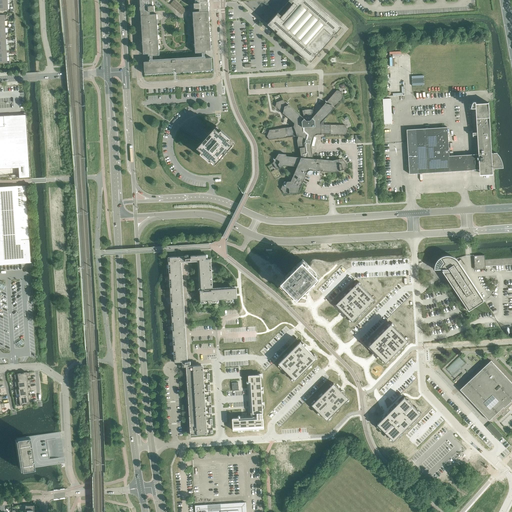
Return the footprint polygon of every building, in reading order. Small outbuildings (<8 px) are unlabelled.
[(156,29),(156,25),(157,25),(157,24),(156,24),(156,20),(157,20),(156,14),(150,15),(150,12),(155,11),(154,6),(152,6),(152,1),(151,1),(151,0),(195,0),(196,3),(194,3),(194,9),(199,9),(199,12),(193,12),(193,18),(194,18),(194,22),(193,22),(193,23),(194,23),(195,27),(194,27),(194,28),(195,28),(195,32),(194,32),(194,33),(195,33),(195,37),(194,37),(194,38),(195,38),(196,42),(195,42),(195,43),(196,43),(196,48),(195,48),(195,47),(195,48),(196,48),(196,53),(195,53),(206,53),(206,51),(211,50),(211,47),(209,47),(209,46),(210,46),(210,38),(209,38),(209,37),(210,37),(210,36),(210,37),(209,37),(209,36),(210,36),(209,28),(208,28),(208,27),(209,27),(209,26),(208,27),(208,25),(209,25),(209,18),(208,18),(208,17),(209,17),(208,6),(208,3),(207,0),(139,0),(140,7),(140,10),(141,10),(141,21),(142,21),(142,22),(141,22),(142,29),(143,29),(143,31),(142,31),(142,30),(142,31),(143,31),(143,32),(142,32),(142,40),(143,40),(143,41),(142,41),(143,41),(144,42),(143,42),(143,50),(144,50),(144,51),(143,51),(143,54),(148,54),(148,56),(159,55),(158,55),(158,50),(158,51),(159,51),(159,50),(159,49),(158,49),(158,50),(157,45),(158,45),(158,44),(158,45),(157,45),(157,40),(158,40),(158,39),(158,40),(157,40),(157,35),(158,35),(158,34),(157,34),(157,35),(156,30),(157,30),(157,29),(156,29)] [(174,0),(173,0),(170,4),(182,15),(186,10),(183,8),(178,3),(174,0)] [(289,0),(289,1),(291,3),(285,9),(280,15),(278,13),(268,25),(300,53),(311,63),(312,62),(341,28),(342,27),(331,17),(311,0),(289,0)] [(176,73),(183,72),(187,72),(187,70),(190,70),(190,72),(194,71),(194,70),(197,70),(197,71),(202,71),(201,69),(204,69),(204,71),(209,70),(209,69),(211,69),(212,69),(211,58),(189,59),(182,60),(173,60),(151,61),(144,62),(144,73),(145,73),(148,72),(148,74),(152,74),(152,72),(155,72),(155,74),(159,73),(159,72),(162,72),(162,73),(167,73),(166,71),(169,71),(169,73),(174,72),(174,70),(176,70),(176,73)] [(287,182),(285,186),(282,185),(281,189),(284,194),(299,193),(307,174),(309,175),(312,173),(313,171),(323,171),(333,172),(346,170),(347,165),(342,158),(333,161),(313,159),(311,147),(314,136),(317,135),(346,135),(348,131),(345,125),(324,125),(323,121),(343,98),(341,91),(337,90),(314,116),(312,115),(313,110),(310,109),(305,110),(302,111),(303,116),(302,117),(283,100),(276,102),(275,107),(294,123),(294,127),(269,130),(267,136),(269,140),(297,136),(298,137),(297,141),(298,148),(300,149),(301,158),(286,156),(286,154),(278,154),(272,163),(276,169),(279,169),(284,166),(295,167),(297,167),(291,182),(287,182)] [(415,129),(418,174),(440,172),(472,170),(479,170),(479,171),(483,170),(492,169),(497,169),(496,153),(493,153),(491,153),(488,103),(475,104),(475,101),(473,102),(472,102),(472,103),(471,104),(471,105),(471,106),(471,107),(471,108),(473,136),(477,136),(478,154),(449,156),(447,127),(415,129)] [(0,169),(18,168),(18,175),(18,178),(24,178),(29,178),(29,177),(25,116),(25,115),(20,115),(16,115),(13,116),(13,115),(9,116),(4,116),(3,116),(0,116),(0,169)] [(196,149),(215,165),(235,142),(216,126),(206,137),(196,149)] [(418,174),(415,129),(406,130),(408,152),(409,174),(418,174)] [(0,264),(5,264),(11,264),(21,263),(25,263),(29,262),(30,262),(25,186),(22,186),(0,187),(0,264)] [(174,363),(182,362),(186,362),(180,261),(188,261),(188,258),(188,255),(185,255),(185,256),(170,257),(170,261),(168,261),(174,355),(174,356),(174,357),(174,358),(174,359),(174,363)] [(191,258),(188,258),(188,261),(199,260),(201,289),(213,288),(211,266),(211,265),(212,265),(212,264),(211,263),(211,262),(211,259),(206,259),(206,255),(191,256),(191,258)] [(474,256),(474,270),(485,269),(485,266),(511,264),(511,258),(485,260),(485,255),(474,256)] [(445,276),(468,311),(484,301),(458,261),(455,258),(451,256),(446,256),(441,257),(438,260),(435,264),(434,268),(434,270),(442,269),(447,276),(445,276)] [(302,261),(281,283),(297,299),(305,292),(319,278),(302,261)] [(358,283),(336,305),(344,313),(353,322),(375,300),(358,283)] [(200,290),(200,302),(204,302),(204,300),(212,300),(212,301),(218,301),(218,300),(226,299),(226,300),(233,300),(233,299),(237,298),(237,295),(238,295),(237,290),(236,290),(236,288),(200,290)] [(391,324),(369,346),(379,355),(386,362),(408,341),(391,324)] [(300,342),(279,364),(295,380),(317,359),(300,342)] [(511,383),(491,361),(460,390),(489,421),(503,407),(504,408),(511,400),(511,398),(511,383)] [(186,362),(182,362),(182,367),(186,367),(190,435),(206,434),(205,430),(207,430),(203,370),(202,370),(201,366),(191,366),(190,363),(190,362),(186,362)] [(18,379),(18,382),(27,380),(27,376),(30,376),(29,372),(14,375),(15,379),(18,379)] [(261,387),(260,378),(263,378),(262,374),(258,374),(258,375),(248,376),(249,382),(251,418),(239,418),(232,419),(233,431),(238,430),(238,432),(244,432),(244,430),(253,429),(253,431),(259,431),(259,429),(264,429),(263,419),(262,413),(263,413),(262,408),(264,408),(264,402),(262,402),(261,393),(264,393),(263,387),(261,387)] [(18,386),(18,389),(28,388),(27,384),(30,383),(30,380),(27,380),(18,382),(14,382),(15,387),(18,386)] [(333,383),(311,405),(327,420),(349,399),(333,383)] [(18,394),(19,396),(19,397),(28,395),(28,391),(31,391),(30,387),(28,388),(18,389),(15,390),(15,394),(18,394)] [(19,397),(19,396),(15,397),(16,402),(19,401),(19,404),(29,403),(28,399),(31,398),(30,395),(28,395),(19,397)] [(385,416),(377,424),(378,425),(380,427),(388,436),(390,438),(393,441),(399,435),(401,433),(408,426),(410,424),(413,421),(415,419),(421,414),(404,397),(388,413),(390,414),(388,415),(386,417),(385,416)] [(16,439),(20,470),(33,468),(28,437),(16,438),(16,439)] [(246,511),(246,502),(195,506),(195,511),(246,511)]
